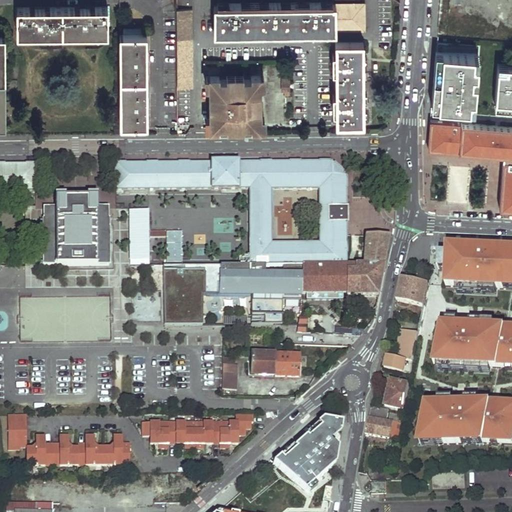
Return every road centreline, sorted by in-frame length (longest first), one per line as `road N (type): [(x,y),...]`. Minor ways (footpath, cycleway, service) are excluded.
road 1 (residential): [(0,147),(408,149)]
road 2 (residential): [(191,511),(295,415),(351,381)]
road 3 (tertiary): [(351,381),(378,335),(403,222)]
road 4 (residential): [(345,505),(511,504)]
road 5 (tertiary): [(408,149),(418,0)]
road 6 (tertiary): [(345,505),(358,416),(351,381)]
